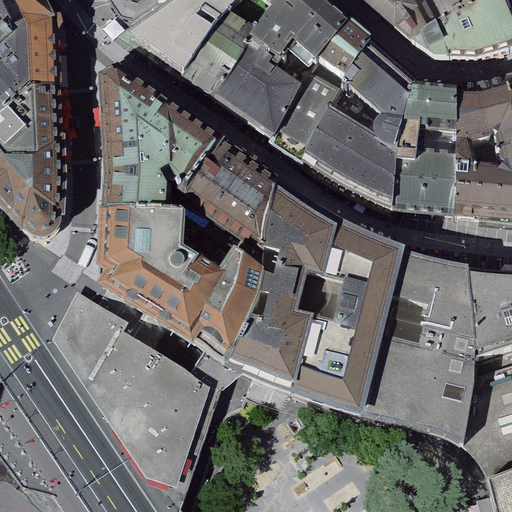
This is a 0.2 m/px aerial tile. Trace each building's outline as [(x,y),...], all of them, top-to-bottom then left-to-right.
[(55,17),(45,0),(8,0),(0,7),(0,62),(30,98),(62,92),(62,78),(61,34),(65,25),(62,17),(55,17)] [(183,83),(219,25),(181,0),(178,0),(120,41),(183,83)] [(181,0),(219,25),(241,0),(181,0)] [(352,23),(326,0),(264,0),(274,7),(251,41),(281,64),(296,41),(321,62),(352,23)] [(367,0),(416,42),(439,29),(423,0),(367,0)] [(511,0),(486,0),(447,24),(439,29),(416,42),(440,61),(463,62),(483,63),(511,53),(511,0)] [(433,0),(447,24),(486,0),(433,0)] [(374,43),(352,23),(321,62),(348,81),(374,43)] [(183,83),(213,103),(251,41),(219,25),(183,83)] [(275,144),(303,91),(277,72),(281,64),(251,41),(213,103),(275,144)] [(399,64),(374,43),(348,81),(387,119),(381,126),(379,133),(379,139),(333,112),(305,164),(354,189),(400,212),(405,152),(424,86),(399,64)] [(0,126),(30,98),(0,62),(0,126)] [(183,201),(224,146),(115,71),(106,75),(163,177),(168,174),(183,201)] [(106,75),(97,80),(95,213),(164,219),(165,192),(159,179),(163,177),(106,75)] [(310,76),(303,91),(275,144),(305,164),(333,112),(345,94),(310,76)] [(511,80),(485,88),(467,89),(466,138),(464,221),(511,227),(511,80)] [(466,138),(467,89),(424,86),(405,152),(433,155),(434,134),(466,138)] [(67,159),(62,92),(30,98),(0,126),(0,208),(23,235),(25,233),(34,240),(46,241),(56,236),(62,229),(67,221),(70,222),(67,159)] [(400,212),(464,221),(466,138),(434,134),(433,155),(405,152),(400,212)] [(183,201),(246,246),(236,261),(265,280),(265,262),(266,242),(280,184),(224,146),(183,201)] [(328,281),(340,225),(280,184),(266,242),(265,262),(280,266),(276,284),(265,280),(260,302),(271,304),(265,328),(250,325),(232,359),(231,361),(231,362),(227,370),(231,371),(256,383),(262,386),(306,406),(326,327),(307,322),(317,278),(328,281)] [(203,317),(223,283),(180,257),(183,221),(164,219),(95,213),(94,246),(94,274),(94,279),(95,284),(99,290),(155,334),(192,358),(195,353),(197,343),(203,317)] [(326,327),(306,406),(334,415),(373,428),(392,345),(401,302),(411,258),(376,242),(340,225),(328,281),(354,289),(343,331),(326,327)] [(392,345),(373,428),(433,441),(453,447),(471,458),(479,418),(482,381),(483,363),(483,347),(474,275),(441,266),(411,258),(401,302),(438,310),(428,353),(392,345)] [(260,302),(265,280),(236,261),(223,283),(203,317),(197,343),(195,353),(224,369),(228,362),(231,362),(231,361),(232,359),(250,325),(258,308),(260,302)] [(511,278),(504,278),(474,275),(483,347),(483,363),(511,353),(511,278)] [(130,328),(80,297),(61,329),(54,339),(154,481),(179,481),(211,392),(124,339),(130,328)] [(479,418),(471,458),(484,469),(493,488),(511,480),(511,353),(483,363),(482,381),(479,418)] [(511,511),(511,480),(493,488),(498,511),(511,511)]
